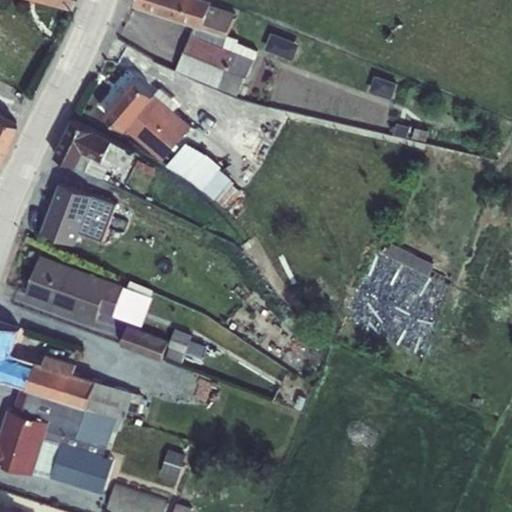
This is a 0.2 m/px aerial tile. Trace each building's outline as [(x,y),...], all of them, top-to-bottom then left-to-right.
[(33,0),(70,10),(73,0),(33,0)] [(135,0),(133,6),(195,26),(227,37),(228,35),(235,13),(210,5),(210,2),(205,0),(135,0)] [(227,37),(195,26),(192,34),(191,33),(176,70),(238,95),(245,76),(247,77),(257,50),(237,42),(238,39),(228,35),(227,37)] [(136,77),(104,115),(165,163),(195,128),(156,94),(155,95),(136,77)] [(0,154),(15,123),(0,115),(0,154)] [(73,120),(55,156),(77,167),(101,178),(110,159),(127,167),(135,151),(73,120)] [(386,120),(383,131),(407,138),(410,127),(386,120)] [(415,127),(413,137),(426,140),(429,130),(415,127)] [(186,142),(166,165),(202,190),(203,188),(224,207),(239,190),(218,170),(221,166),(186,142)] [(61,188),(42,237),(76,250),(82,233),(105,242),(118,208),(61,188)] [(391,243),(385,256),(428,276),(434,263),(391,243)] [(41,254),(26,296),(95,322),(99,310),(114,316),(131,322),(141,295),(150,298),(153,291),(130,281),(127,287),(125,286),(41,254)] [(88,407),(97,380),(98,379),(74,371),(77,363),(46,354),(43,361),(14,352),(21,329),(0,321),(0,378),(22,386),(88,407)] [(128,325),(121,345),(162,360),(169,340),(128,325)] [(170,347),(166,356),(182,362),(186,354),(201,359),(206,345),(191,340),(192,335),(175,328),(168,346),(170,347)] [(97,380),(88,407),(118,417),(125,419),(133,392),(97,380)] [(88,407),(22,386),(14,410),(50,421),(35,472),(103,493),(114,459),(104,456),(106,447),(107,447),(118,417),(88,407)] [(299,394),(295,407),(302,409),(306,397),(299,394)] [(50,421),(14,410),(8,408),(0,434),(0,462),(34,474),(35,472),(50,421)] [(168,449),(160,475),(177,481),(186,455),(168,449)] [(116,482),(106,510),(111,511),(163,511),(168,499),(116,482)] [(177,503),(173,511),(191,511),(193,509),(177,503)]
